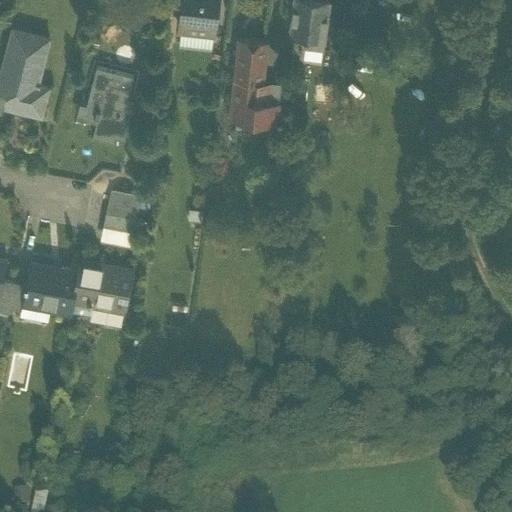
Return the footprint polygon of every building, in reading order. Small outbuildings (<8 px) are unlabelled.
[(190,31),(213,34),(217,0),(182,0),(179,24),(191,25),(190,31)] [(293,0),(290,32),(301,34),(324,36),(324,35),(325,35),(330,31),(331,22),(327,17),(326,17),(328,0),(293,0)] [(6,105),(17,107),(19,100),(43,106),(49,86),(40,84),(40,83),(37,82),(49,37),(12,27),(0,73),(0,74),(13,78),(9,93),(6,105)] [(190,31),(181,30),(179,44),(212,48),(213,34),(190,31)] [(322,48),(324,36),(301,34),(299,45),(305,45),(322,48)] [(238,38),(233,78),(262,82),(267,41),(238,38)] [(321,61),(322,48),(305,45),(303,59),(321,61)] [(92,136),(113,141),(114,136),(124,139),(133,103),(127,101),(133,75),(97,66),(86,105),(96,108),(94,116),(97,117),(96,121),(92,136)] [(13,78),(0,74),(0,90),(9,93),(13,78)] [(262,89),(262,82),(233,78),(229,118),(236,118),(260,121),(277,123),(279,101),(267,100),(268,89),(262,89)] [(281,84),(262,82),(262,89),(268,89),(267,100),(279,101),(281,84)] [(19,100),(17,107),(41,114),(43,106),(19,100)] [(96,108),(86,105),(80,103),(76,116),(96,121),(97,117),(94,116),(96,108)] [(260,130),(260,121),(236,118),(235,127),(260,130)] [(110,187),(108,200),(137,206),(140,193),(110,187)] [(135,218),(137,206),(108,200),(105,212),(135,218)] [(143,219),(135,218),(105,212),(103,224),(141,231),(143,219)] [(100,239),(138,247),(141,231),(103,224),(100,239)] [(24,300),(70,309),(80,258),(79,258),(77,268),(61,265),(61,267),(30,261),(26,283),(23,300),(24,300)] [(133,268),(80,258),(70,309),(71,309),(72,301),(88,304),(87,305),(90,305),(91,301),(93,301),(124,308),(125,308),(133,268)] [(0,311),(8,313),(10,305),(15,280),(3,277),(0,294),(0,293),(0,311)] [(26,283),(15,280),(10,305),(22,309),(24,300),(23,300),(26,283)] [(72,301),(71,309),(90,313),(93,301),(91,301),(90,305),(87,305),(88,304),(72,301)] [(121,323),(124,308),(93,301),(90,313),(90,317),(121,323)] [(16,509),(29,507),(26,487),(14,489),(16,509)]
